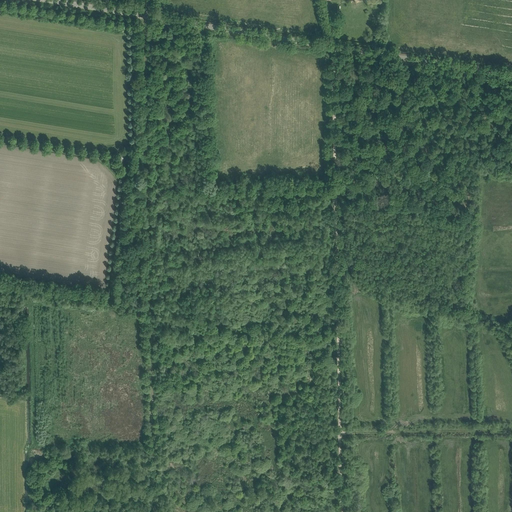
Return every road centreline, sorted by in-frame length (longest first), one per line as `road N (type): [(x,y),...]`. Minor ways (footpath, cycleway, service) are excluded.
road 1 (unclassified): [(511,74),(49,0)]
road 2 (track): [(155,511),(151,216)]
road 3 (track): [(330,192),(338,431)]
road 4 (track): [(319,0),(328,46),(330,192)]
road 5 (track): [(146,0),(150,188)]
